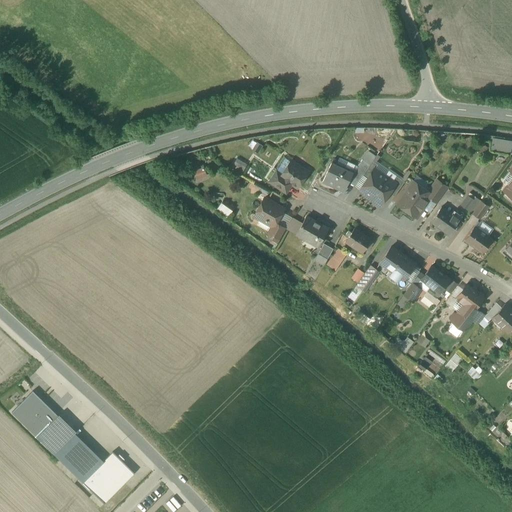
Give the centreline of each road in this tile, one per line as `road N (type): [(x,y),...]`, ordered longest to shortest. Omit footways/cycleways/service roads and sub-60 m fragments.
road 1 (secondary): [(427,108),(337,107),(240,120),(95,166),(0,214)]
road 2 (residential): [(0,312),(205,511)]
road 3 (residential): [(319,197),(511,294)]
